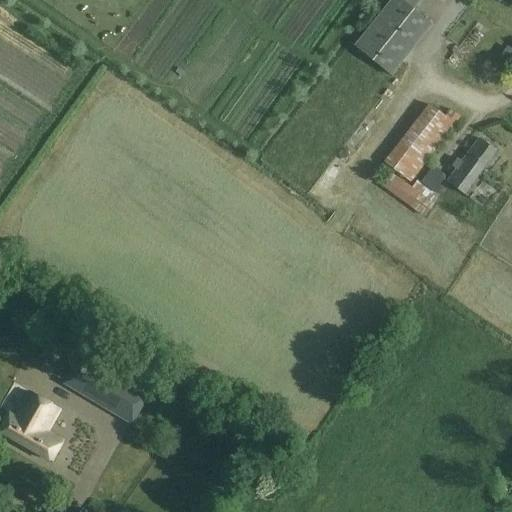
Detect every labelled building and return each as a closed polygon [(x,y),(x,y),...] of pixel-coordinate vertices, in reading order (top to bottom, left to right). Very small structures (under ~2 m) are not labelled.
[(393,76),(433,25),(414,10),(413,10),(400,0),(392,0),(355,46),(393,76)] [(400,0),(413,10),(414,10),(421,0),(400,0)] [(506,77),(511,67),(511,48),(509,46),(493,69),(506,77)] [(430,104),(385,161),(411,182),(462,116),(451,108),(445,116),(430,104)] [(453,166),(457,169),(448,182),(465,195),(497,151),(480,139),(463,161),(459,158),(453,166)] [(421,183),(434,192),(445,178),(441,176),(443,173),(433,165),(421,183)] [(382,186),(425,216),(438,198),(437,198),(438,195),(417,180),(412,187),(391,172),(382,186)] [(149,397),(152,391),(114,367),(110,373),(81,357),(63,385),(133,426),(150,398),(149,397)] [(0,432),(53,462),(64,442),(48,433),(61,410),(30,393),(16,418),(10,415),(0,432)]
